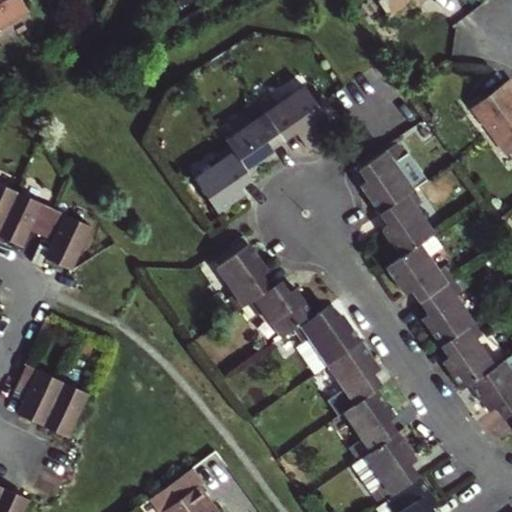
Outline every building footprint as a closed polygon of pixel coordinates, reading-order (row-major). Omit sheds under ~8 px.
[(0,0),(0,26),(29,10),(22,0),(0,0)] [(366,0),(389,28),(412,10),(424,0),(429,6),(436,0),(366,0)] [(412,10),(417,15),(429,6),(424,0),(412,10)] [(271,100),(260,108),(283,139),(295,130),(308,149),(330,133),(323,123),(330,118),(306,85),(276,106),(271,100)] [(511,92),(479,118),(511,161),(511,92)] [(226,142),(230,147),(249,173),(275,154),(270,148),(283,139),(260,108),(247,117),(251,124),(226,142)] [(240,187),(253,179),(249,173),(230,147),(216,157),(220,161),(193,180),(215,212),(243,192),(240,187)] [(380,216),(411,193),(392,166),(398,162),(389,150),(361,170),(359,176),(366,185),(361,189),(380,216)] [(0,232),(21,243),(29,226),(53,237),(45,254),(70,266),(91,222),(0,179),(0,232)] [(383,234),(401,259),(418,247),(433,236),(414,210),(420,206),(411,193),(380,216),(389,229),(383,234)] [(249,303),(270,288),(262,275),(268,270),(250,244),(220,266),(237,291),(230,296),(239,309),(249,303)] [(401,259),(385,270),(404,298),(411,293),(419,305),(451,282),(443,270),(437,274),(418,247),(401,259)] [(297,329),(314,316),(294,288),(289,291),(281,280),(270,288),(249,303),(256,313),(264,308),(284,338),(297,329)] [(442,349),(474,326),(455,298),(460,294),(451,282),(419,305),(428,317),(422,321),(442,349)] [(249,303),(239,309),(247,320),(256,313),(249,303)] [(297,329),(305,340),(301,343),(319,371),(330,363),(361,341),(343,315),(337,318),(329,306),(314,316),(297,329)] [(483,338),(474,326),(442,349),(450,362),(446,364),(465,391),(470,387),(496,368),(477,342),(483,338)] [(361,341),(330,363),(350,391),(344,396),(352,408),(379,388),(384,384),(376,373),(381,370),(361,341)] [(24,362),(12,388),(25,394),(17,411),(41,423),(65,434),(87,391),(62,379),(24,362)] [(505,422),(511,416),(511,376),(503,364),(496,368),(470,387),(490,414),(496,410),(505,422)] [(379,388),(352,408),(347,411),(364,436),(358,440),(367,453),(399,431),(390,418),(396,414),(379,388)] [(353,463),(373,491),(380,487),(388,499),(421,476),(412,464),(418,459),(399,431),(367,453),(353,463)] [(192,464),(150,494),(163,511),(219,511),(199,483),(204,480),(192,464)] [(436,511),(433,506),(439,502),(421,476),(388,499),(382,504),(378,507),(381,511),(436,511)] [(17,511),(25,497),(0,485),(0,511),(17,511)] [(380,487),(373,491),(382,504),(388,499),(380,487)]
